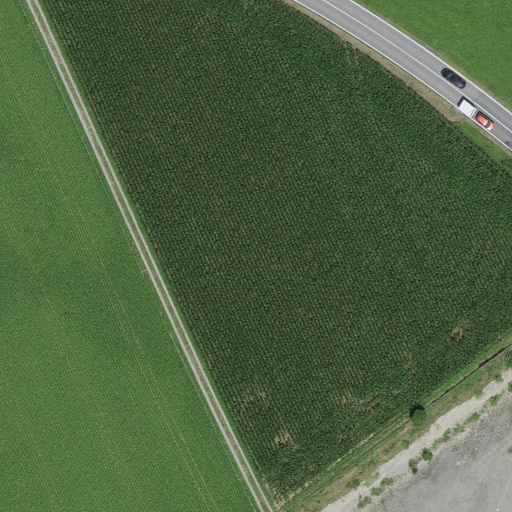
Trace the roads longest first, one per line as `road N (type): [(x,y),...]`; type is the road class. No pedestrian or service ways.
road 1 (track): [(32,0),(270,511)]
road 2 (tertiary): [(322,0),(511,132)]
